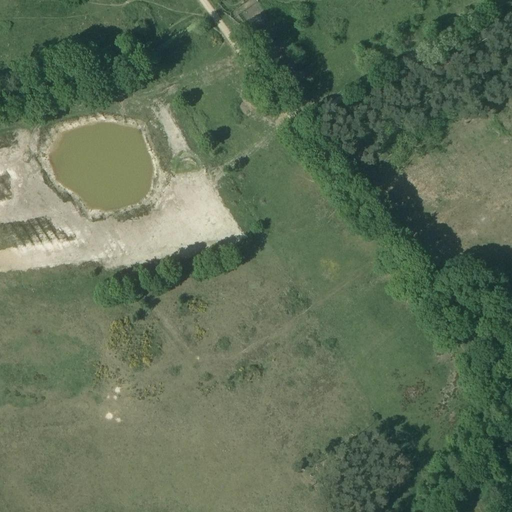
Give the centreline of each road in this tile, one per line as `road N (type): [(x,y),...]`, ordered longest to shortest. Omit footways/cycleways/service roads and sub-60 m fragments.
road 1 (track): [(295,115),(322,111),(508,0)]
road 2 (track): [(205,4),(295,115)]
